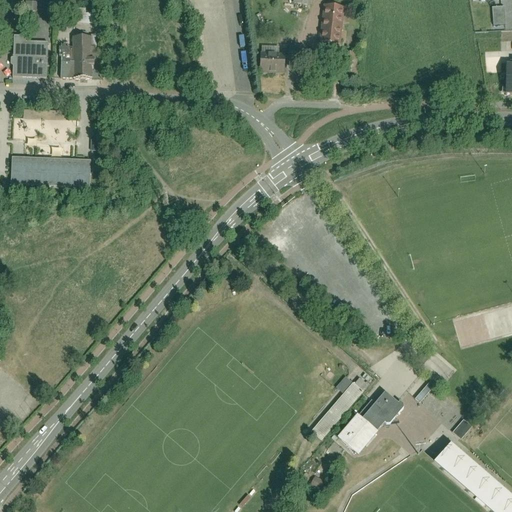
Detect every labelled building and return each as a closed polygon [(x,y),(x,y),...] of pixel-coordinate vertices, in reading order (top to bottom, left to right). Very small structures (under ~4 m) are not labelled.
[(342,8),(323,6),(319,41),(339,43),(342,8)] [(99,14),(85,14),(85,10),(74,9),(74,25),(99,25),(99,14)] [(506,27),(505,9),(492,10),(493,28),(506,27)] [(89,38),(73,38),(74,78),(89,78),(89,38)] [(13,41),(12,79),(46,80),(48,43),(13,41)] [(296,53),(296,55),(304,55),(304,47),(292,47),(291,53),(296,53)] [(338,51),(338,72),(353,72),(353,51),(338,51)] [(263,56),(262,74),(283,75),(284,57),(263,56)] [(9,188),(87,190),(88,164),(10,162),(9,188)] [(344,396),(312,435),(322,444),(365,394),(355,386),(347,379),(337,390),(344,396)] [(356,416),(336,439),(356,457),(384,425),(388,428),(405,408),(399,403),(397,406),(383,394),(360,420),(356,416)] [(463,421),(452,433),(460,441),(471,428),(463,421)] [(511,511),(511,496),(451,445),(435,463),(492,511),(511,511)] [(313,479),(310,487),(319,491),(323,483),(313,479)]
